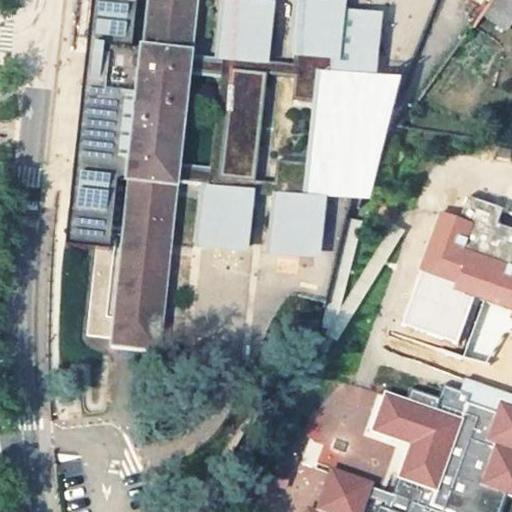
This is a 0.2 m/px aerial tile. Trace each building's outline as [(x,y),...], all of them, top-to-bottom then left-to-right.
[(74,159),(65,248),(97,251),(88,338),(113,340),(112,348),(158,353),(160,336),(177,184),(209,187),(202,249),(241,254),(247,197),(279,201),(273,258),(311,262),(318,205),(327,206),(328,192),(312,191),(314,168),(276,164),(274,186),(255,184),(267,79),(294,82),(291,104),(319,107),(329,109),(332,86),(339,87),(340,75),(367,78),(374,19),(338,16),(339,3),(313,0),(300,0),(293,67),(262,63),(269,7),(230,2),(223,65),(191,61),(197,0),(149,0),(143,51),(131,50),(135,0),(90,0),(81,91),(111,93),(104,161),(74,159)] [(511,0),(489,0),(479,15),(505,33),(511,22),(511,0)] [(469,28),(497,44),(505,33),(479,15),(469,28)] [(111,93),(81,91),(74,159),(104,161),(111,93)] [(329,109),(319,107),(314,168),(312,191),(328,192),(352,195),(362,196),(364,180),(370,113),(329,109)] [(511,152),(502,151),(500,158),(511,159),(511,152)] [(511,231),(498,227),(503,212),(468,200),(459,222),(442,217),(422,273),(474,293),(472,298),(511,312),(511,318),(511,320),(511,231)] [(511,407),(500,403),(496,413),(468,404),(471,396),(443,387),(439,401),(411,391),(407,403),(387,396),(373,434),(411,447),(394,494),(411,501),(407,511),(394,511),(380,507),(378,511),(500,511),(507,495),(511,496),(511,407)] [(362,511),(372,486),(332,471),(316,511),(362,511)]
